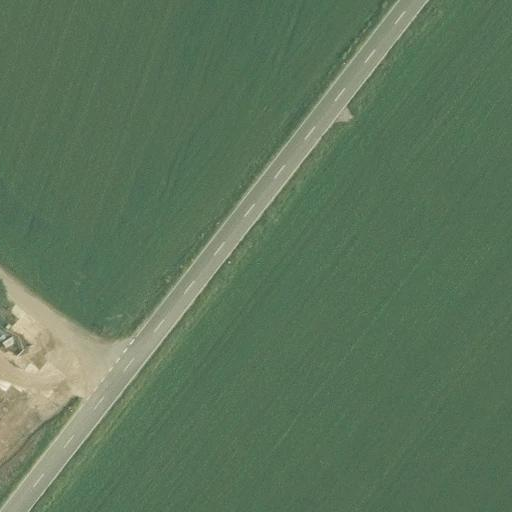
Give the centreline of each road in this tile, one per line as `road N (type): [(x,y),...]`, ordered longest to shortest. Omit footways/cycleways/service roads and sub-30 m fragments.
road 1 (secondary): [(12,511),(411,0)]
road 2 (track): [(0,283),(117,377)]
